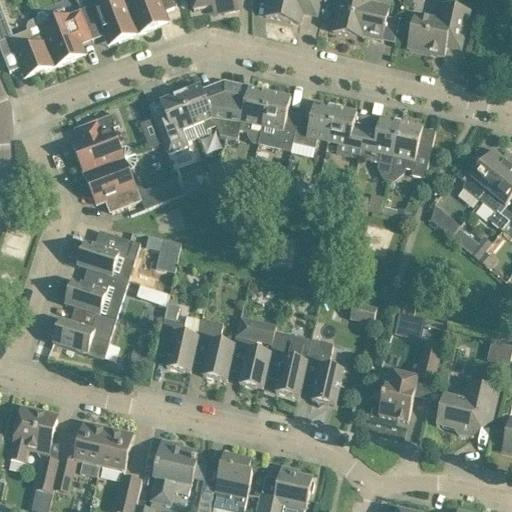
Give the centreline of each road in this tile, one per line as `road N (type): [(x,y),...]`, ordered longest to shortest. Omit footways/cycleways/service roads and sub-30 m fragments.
road 1 (residential): [(511,116),(204,48),(40,106)]
road 2 (residential): [(374,488),(325,449),(14,380)]
road 3 (residential): [(14,380),(62,204),(40,106)]
road 4 (residential): [(511,498),(445,484),(374,488)]
